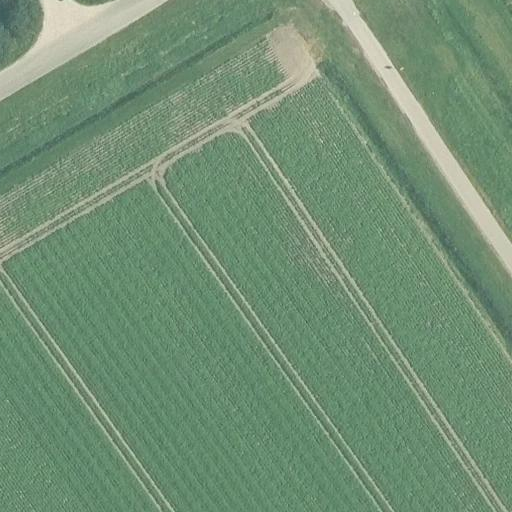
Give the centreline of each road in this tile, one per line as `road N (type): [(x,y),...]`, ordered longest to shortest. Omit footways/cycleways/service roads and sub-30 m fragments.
road 1 (unclassified): [(511,260),(338,0)]
road 2 (unclassified): [(0,85),(144,0)]
